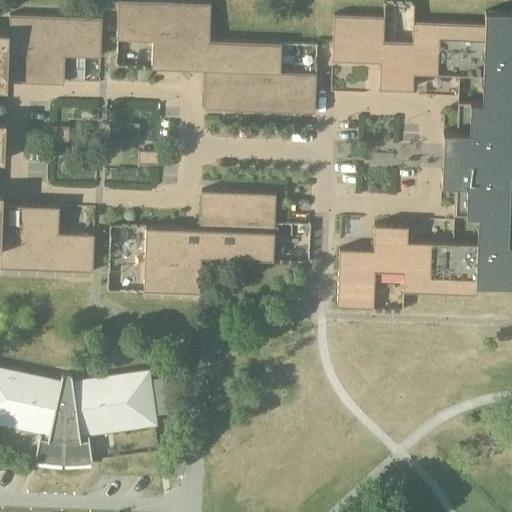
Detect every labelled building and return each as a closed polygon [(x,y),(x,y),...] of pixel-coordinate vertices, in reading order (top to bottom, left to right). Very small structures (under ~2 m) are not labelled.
[(208,39),(210,2),(146,0),(117,0),(116,38),(152,39),(151,66),(189,67),(190,58),(205,59),(203,106),(314,111),(315,72),(279,71),(280,41),(208,39)] [(372,307),(374,270),(402,271),(401,291),(476,293),(476,283),(511,284),(511,242),(506,242),(509,173),(511,173),(511,142),(510,143),(511,96),(511,9),(483,9),(483,21),(411,18),(410,38),(382,37),(383,15),(333,13),(331,58),(366,60),(366,49),(380,50),(378,86),(412,87),(413,71),(483,74),(482,101),(457,100),(456,130),(442,130),(442,144),(448,145),(447,169),(441,169),(440,183),(454,184),(453,214),(478,215),(476,242),(406,239),(407,224),(373,222),(372,259),(358,258),(359,248),(338,247),(336,306),(372,307)] [(0,87),(6,88),(6,79),(63,81),(64,54),(100,55),(101,16),(9,13),(8,31),(0,30),(0,267),(92,271),(93,232),(57,231),(58,204),(2,202),(2,193),(0,192),(0,159),(3,160),(5,121),(0,120),(0,87)] [(49,138),(68,139),(69,126),(49,125),(49,138)] [(137,162),(157,162),(157,150),(138,149),(137,162)] [(145,225),(143,291),(199,293),(201,257),(272,260),(275,191),(200,189),(199,236),(183,236),(184,227),(145,225)] [(0,365),(0,418),(40,428),(34,456),(35,456),(62,460),(64,460),(90,458),(92,458),(88,431),(154,421),(147,369),(80,378),(81,381),(73,382),(72,372),(67,372),(62,371),(60,381),(52,380),(53,377),(0,365)] [(165,376),(154,377),(159,410),(169,408),(165,376)]
